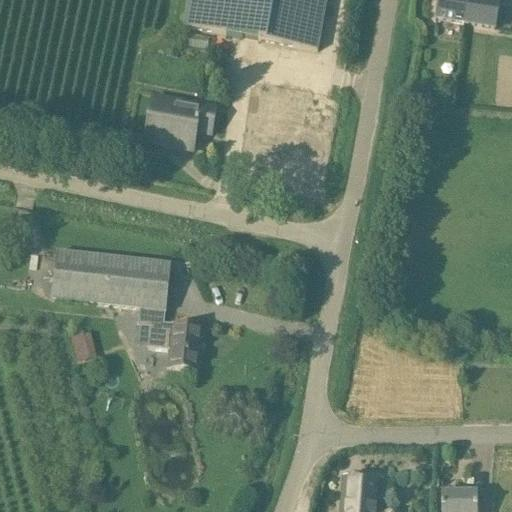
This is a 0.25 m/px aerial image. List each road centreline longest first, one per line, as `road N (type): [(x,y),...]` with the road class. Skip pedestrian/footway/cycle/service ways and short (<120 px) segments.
road 1 (unclassified): [(344,243),(0,172)]
road 2 (unclassified): [(344,243),(388,0)]
road 3 (unclassified): [(511,434),(309,437)]
road 4 (unclassified): [(309,437),(344,243)]
